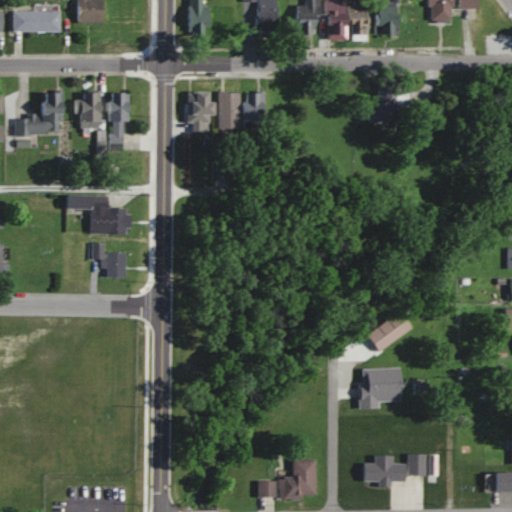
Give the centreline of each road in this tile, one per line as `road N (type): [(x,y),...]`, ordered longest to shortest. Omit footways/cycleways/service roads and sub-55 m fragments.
road 1 (residential): [(0,64),(511,63)]
road 2 (residential): [(161,511),(164,63)]
road 3 (residential): [(162,306),(0,303)]
